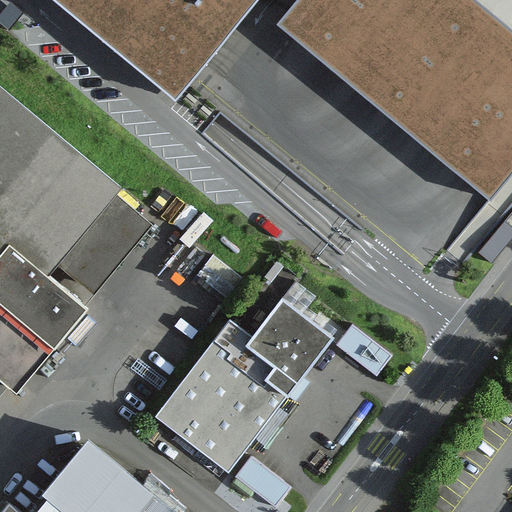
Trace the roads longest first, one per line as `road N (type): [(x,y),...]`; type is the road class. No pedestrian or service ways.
road 1 (residential): [(227,511),(92,412),(68,413),(0,487)]
road 2 (residential): [(355,511),(511,306)]
